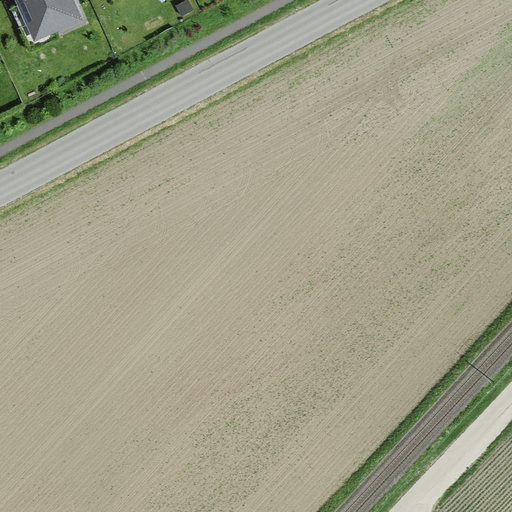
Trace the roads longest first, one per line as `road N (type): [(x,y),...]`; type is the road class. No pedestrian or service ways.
road 1 (tertiary): [(0,188),(354,0)]
road 2 (track): [(511,390),(397,511)]
